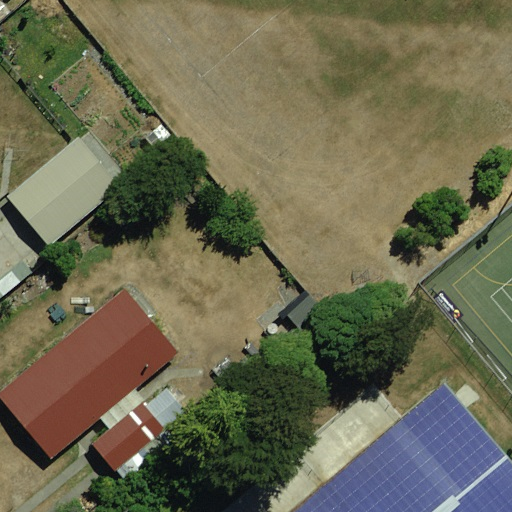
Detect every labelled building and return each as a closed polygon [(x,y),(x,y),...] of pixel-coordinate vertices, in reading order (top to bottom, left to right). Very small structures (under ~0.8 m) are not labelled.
[(62,130),(0,185),(0,207),(31,242),(103,177),(62,130)] [(259,178),(242,194),(308,266),(325,250),(259,178)] [(102,279),(0,370),(0,417),(30,451),(156,338),(102,279)] [(350,280),(336,282),(338,296),(352,293),(350,280)] [(259,511),(511,511),(511,459),(435,370),(387,409),(259,511)] [(130,381),(63,443),(91,473),(158,411),(130,381)]
